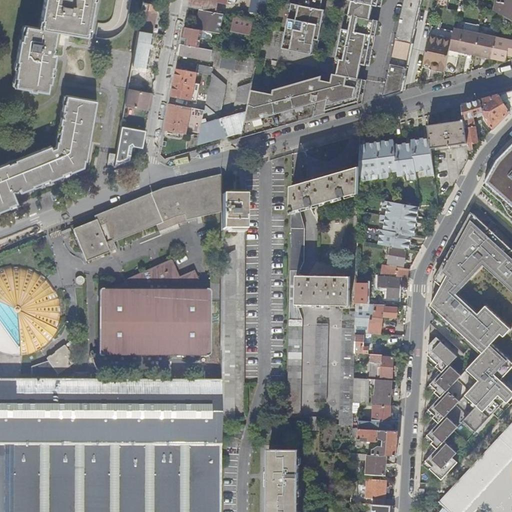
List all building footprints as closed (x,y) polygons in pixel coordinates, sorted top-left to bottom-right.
[(92,0),(91,0),(43,0),(40,20),(41,20),(40,29),(37,29),(24,26),(23,35),(21,35),(20,41),(18,40),(15,61),(16,62),(15,70),(14,78),(15,78),(13,87),(28,89),(27,91),(34,92),(34,90),(46,92),(48,83),(49,83),(50,76),(49,76),(50,67),(52,68),(53,61),(40,59),(41,52),(50,54),(52,49),(51,46),(52,46),(55,32),(63,33),(64,22),(71,23),(69,34),(85,37),(87,28),(89,28),(93,1),(92,0)] [(190,0),(189,8),(216,12),(218,3),(227,4),(227,0),(190,0)] [(268,0),(251,0),(250,10),(266,13),(268,0)] [(299,0),(298,5),(321,9),(322,0),(299,0)] [(421,0),(404,0),(396,40),(412,43),(421,0)] [(437,0),(437,6),(446,8),(448,0),(437,0)] [(511,0),(496,0),(495,9),(497,9),(511,19),(511,0)] [(373,5),(351,1),(348,14),(370,19),(373,5)] [(143,2),(138,30),(151,32),(157,5),(143,2)] [(298,5),(291,3),(282,48),(316,55),(319,38),(321,27),(325,10),(321,9),(298,5)] [(157,12),(168,14),(169,7),(159,5),(157,12)] [(185,27),(208,31),(212,32),(220,33),(224,14),(216,12),(189,8),(185,27)] [(246,15),(265,19),(265,18),(266,13),(250,10),(247,9),(246,15)] [(339,41),(336,58),(362,64),(370,65),(373,48),(372,47),(374,37),(375,37),(378,20),(370,19),(348,14),(345,14),(341,31),(342,31),(340,41),(339,41)] [(253,19),(235,16),(232,31),(250,34),(253,19)] [(64,22),(63,33),(69,34),(71,23),(64,22)] [(466,23),(465,31),(478,34),(480,26),(466,23)] [(188,38),(187,45),(200,47),(209,49),(210,42),(201,40),(201,38),(210,39),(212,32),(208,31),(185,27),(183,37),(188,38)] [(465,31),(454,29),(451,42),(450,49),(458,51),(481,56),(486,57),(506,61),(507,58),(508,55),(511,56),(511,41),(478,34),(465,31)] [(138,33),(151,35),(151,32),(138,30),(136,38),(137,38),(138,33)] [(138,58),(147,59),(152,35),(151,35),(138,33),(137,38),(141,39),(141,42),(140,46),(138,58)] [(442,38),(430,35),(424,64),(432,66),(433,69),(435,69),(435,70),(442,71),(449,41),(442,40),(442,38)] [(412,43),(396,40),(383,97),(402,92),(412,43)] [(442,71),(445,72),(446,69),(450,49),(451,42),(449,41),(442,71)] [(189,56),(211,60),(215,61),(217,50),(209,49),(200,47),(187,45),(182,44),(180,54),(185,55),(189,56)] [(214,65),(254,73),(257,58),(252,57),(236,54),(217,50),(215,61),(214,65)] [(40,59),(53,61),(54,56),(54,54),(50,54),(41,52),(40,59)] [(133,57),(131,66),(146,68),(147,59),(138,58),(133,57)] [(336,58),(333,74),(359,79),(362,64),(336,58)] [(198,65),(197,72),(212,75),(212,72),(213,68),(198,65)] [(192,100),(197,72),(177,68),(172,96),(192,100)] [(198,144),(243,132),(250,92),(253,81),(239,86),(233,116),(219,119),(226,84),(212,72),(212,75),(205,110),(200,136),(198,144)] [(359,79),(333,74),(325,114),(362,103),(366,81),(359,79)] [(250,92),(242,137),(314,117),(322,76),(303,81),(302,86),(293,84),(273,89),(272,97),(250,92)] [(127,89),(124,107),(145,110),(147,100),(151,101),(153,93),(127,89)] [(464,119),(467,146),(469,159),(474,150),(474,142),(477,142),(475,126),(473,127),(470,118),(473,117),(475,116),(478,124),(486,121),(489,125),(493,129),(511,109),(511,90),(461,105),(464,119)] [(0,210),(7,208),(7,207),(15,203),(13,197),(20,194),(19,193),(17,185),(23,183),(25,191),(32,188),(31,186),(39,183),(40,183),(48,180),(48,181),(54,178),(50,167),(56,165),(59,175),(68,171),(69,173),(82,167),(83,160),(85,160),(91,123),(80,121),(81,115),(93,117),(95,101),(65,96),(64,105),(62,105),(61,110),(60,110),(59,119),(60,119),(59,125),(60,125),(59,133),(59,134),(57,143),(56,142),(55,149),(51,150),(49,147),(15,161),(15,162),(7,166),(6,164),(0,166),(0,210)] [(166,129),(174,131),(179,131),(200,136),(205,110),(170,104),(166,129)] [(91,123),(93,117),(81,115),(80,121),(91,123)] [(429,138),(430,142),(431,152),(467,146),(464,119),(462,119),(462,120),(449,122),(449,121),(442,122),(442,123),(428,125),(429,138)] [(121,127),(114,167),(129,160),(131,146),(142,147),(146,131),(121,127)] [(412,144),(412,147),(415,172),(424,170),(433,169),(431,152),(430,142),(412,144)] [(393,144),(376,147),(380,173),(388,172),(397,171),(394,149),(394,145),(393,144)] [(511,146),(498,161),(503,164),(486,182),(511,205),(511,146)] [(359,166),(359,176),(371,175),(380,173),(376,147),(359,149),(359,166)] [(412,147),(394,149),(397,171),(398,176),(406,175),(415,174),(415,172),(412,147)] [(115,154),(109,153),(107,163),(113,165),(115,154)] [(54,178),(60,176),(59,175),(56,165),(50,167),(54,178)] [(354,194),(359,194),(359,181),(359,176),(359,166),(291,186),(288,417),(301,417),(302,320),(297,305),(350,306),(350,276),(298,275),(304,262),(304,229),(301,216),(298,212),(300,210),(354,194)] [(187,220),(222,211),(222,196),(222,195),(222,175),(175,187),(165,189),(94,217),(96,221),(74,230),(87,262),(116,250),(113,242),(156,225),(159,230),(176,224),(188,221),(187,220)] [(17,185),(19,193),(25,191),(23,183),(17,185)] [(222,211),(222,230),(246,230),(246,195),(222,195),(222,196),(222,211)] [(387,208),(386,216),(413,221),(416,206),(388,201),(387,208)] [(464,421),(476,432),(493,414),(505,401),(507,404),(511,398),(511,390),(501,380),(511,368),(511,363),(491,344),(500,335),(503,337),(511,330),(486,306),(478,315),(456,294),(483,265),(511,291),(511,249),(473,214),(460,238),(462,240),(455,247),(436,281),(446,290),(431,305),(482,353),(467,369),(479,380),(465,395),(477,406),(464,421)] [(384,223),(383,230),(409,234),(411,235),(413,221),(386,216),(384,223)] [(381,230),(379,245),(392,247),(406,250),(409,234),(383,230),(381,230)] [(406,250),(392,247),(389,264),(404,266),(407,250),(406,250)] [(221,380),(221,424),(232,424),(233,417),(234,417),(235,250),(222,256),(221,380)] [(168,356),(205,356),(205,357),(208,357),(210,355),(210,354),(210,292),(209,290),(208,289),(205,289),(205,290),(201,290),(201,285),(194,270),(179,277),(172,261),(170,260),(125,279),(125,280),(124,282),(116,286),(114,283),(113,282),(111,283),(111,285),(112,285),(113,287),(105,290),(104,289),(100,291),(99,293),(99,353),(94,354),(93,351),(92,352),(91,353),(91,355),(97,372),(169,372),(170,360),(168,360),(168,356)] [(382,266),(381,275),(397,277),(398,268),(382,266)] [(44,282),(46,280),(43,277),(40,274),(35,272),(27,269),(21,268),(16,267),(10,268),(0,270),(0,352),(1,353),(10,355),(16,356),(21,355),(21,353),(23,353),(29,351),(37,348),(43,343),(47,340),(51,336),(55,330),(57,323),(59,317),(59,312),(59,307),(58,300),(56,293),(52,294),(50,290),(47,285),(44,282)] [(408,271),(409,269),(398,268),(397,277),(408,278),(408,271)] [(82,277),(79,276),(77,276),(76,277),(75,279),(75,280),(76,282),(77,284),(78,284),(79,285),(81,284),(82,284),(83,283),(83,281),(83,279),(83,278),(82,277)] [(400,278),(379,277),(378,288),(389,289),(388,297),(398,298),(400,278)] [(50,284),(46,280),(44,282),(47,285),(50,290),(52,294),(56,293),(53,289),(50,284)] [(356,283),(356,303),(367,303),(368,284),(356,283)] [(356,311),(355,333),(364,334),(380,335),(384,317),(398,318),(398,308),(386,307),(386,305),(356,304),(356,311)] [(340,425),(353,426),(353,420),(353,412),(353,403),(354,378),(354,353),(355,333),(356,311),(350,311),(350,314),(343,314),(340,425)] [(316,325),(315,403),(326,403),(328,325),(316,325)] [(355,333),(354,353),(368,354),(368,347),(363,347),(364,334),(355,333)] [(402,345),(403,337),(388,336),(387,344),(402,345)] [(430,468),(442,480),(458,462),(453,457),(457,453),(445,441),(458,427),(446,416),(460,401),(448,390),(461,375),(450,364),(457,356),(437,337),(429,345),(428,355),(438,364),(436,366),(440,370),(440,371),(441,372),(431,383),(437,389),(435,391),(439,395),(440,397),(429,409),(436,415),(434,417),(438,420),(437,421),(439,422),(427,435),(434,441),(432,443),(436,447),(437,448),(425,461),(432,466),(430,468)] [(57,373),(58,374),(60,374),(75,363),(76,362),(76,360),(66,347),(64,346),(55,353),(58,358),(54,360),(51,356),(49,356),(48,358),(47,360),(49,362),(57,373)] [(383,357),(383,355),(372,354),(372,363),(379,363),(382,363),(381,375),(381,377),(392,377),(393,369),(393,366),(393,357),(383,357)] [(31,380),(57,380),(58,374),(57,373),(49,362),(36,366),(33,367),(31,368),(31,380)] [(354,378),(353,403),(360,403),(368,404),(369,385),(369,379),(354,378)] [(0,511),(220,511),(221,424),(221,380),(57,380),(31,380),(0,379),(0,511)] [(390,406),(392,381),(379,380),(376,380),(376,386),(375,395),(373,395),(372,404),(373,404),(376,404),(383,405),(390,406)] [(372,414),(372,420),(390,421),(391,406),(390,406),(383,405),(376,404),(373,404),(372,414)] [(310,430),(321,430),(321,425),(317,425),(317,418),(310,417),(310,430)] [(353,426),(353,428),(393,431),(393,421),(390,421),(372,420),(372,421),(353,420),(353,426)] [(511,424),(441,500),(441,501),(440,500),(439,502),(444,506),(450,511),(461,511),(473,500),(511,457),(511,424)] [(393,431),(353,428),(353,436),(358,437),(358,440),(368,441),(371,441),(380,441),(380,439),(385,441),(383,446),(379,446),(373,449),(373,454),(387,455),(397,456),(398,431),(393,431)] [(285,511),(287,451),(287,450),(270,450),(269,511),(285,511)] [(299,511),(299,450),(287,450),(287,451),(285,511),(299,511)] [(369,454),(369,459),(368,474),(386,475),(387,455),(373,454),(369,454)] [(386,505),(387,480),(376,480),(367,479),(366,498),(373,498),(373,504),(386,505)]
